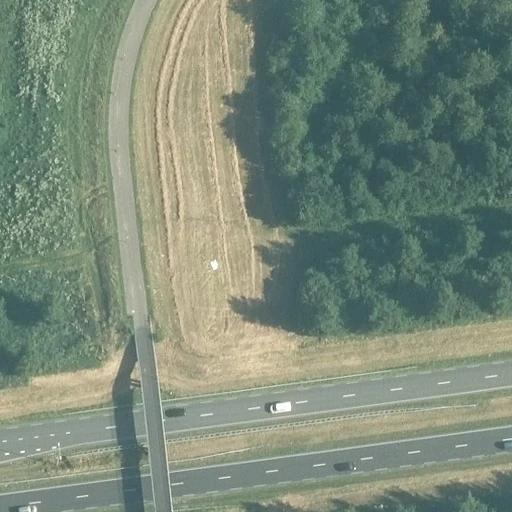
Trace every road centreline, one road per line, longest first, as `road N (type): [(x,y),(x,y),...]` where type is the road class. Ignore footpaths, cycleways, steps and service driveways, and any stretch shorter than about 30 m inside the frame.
road 1 (trunk): [(0,503),(511,434)]
road 2 (trunk): [(511,373),(0,441)]
